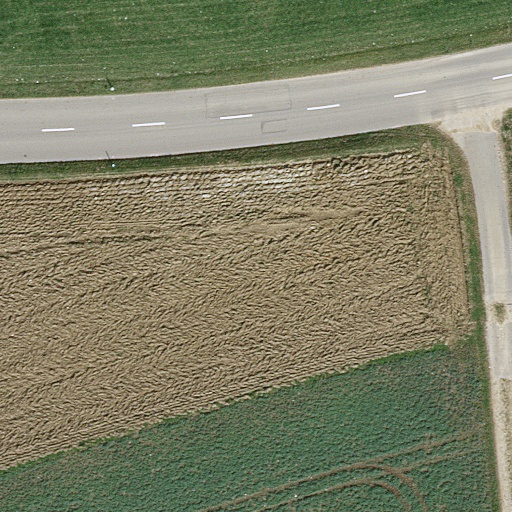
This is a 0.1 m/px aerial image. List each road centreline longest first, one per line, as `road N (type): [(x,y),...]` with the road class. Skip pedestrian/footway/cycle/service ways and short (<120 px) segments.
road 1 (secondary): [(511,74),(258,114),(0,131)]
road 2 (track): [(468,85),(487,167),(511,502)]
